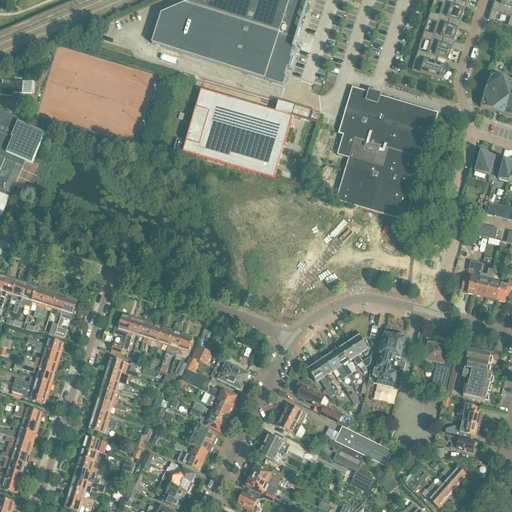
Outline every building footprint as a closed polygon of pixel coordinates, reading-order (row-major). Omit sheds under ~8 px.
[(197,0),(161,15),(152,45),(283,87),(286,77),(285,77),(287,68),(289,69),(292,59),(291,58),(293,50),(295,51),(295,50),(293,50),(296,41),(298,42),(298,41),(296,41),(302,23),(303,24),(304,23),(302,22),(305,14),(306,15),(307,14),(305,13),(308,5),(309,6),(310,0),(197,0)] [(439,16),(461,23),(464,11),(454,8),(456,2),(466,5),(467,4),(455,0),(434,0),(434,2),(443,5),(439,16)] [(510,19),(507,28),(508,28),(511,13),(511,0),(503,0),(502,4),(495,2),(488,22),(496,24),(499,16),(510,19)] [(436,24),(433,35),(455,42),(458,30),(448,27),(450,21),(460,24),(461,23),(439,16),(430,14),(428,21),(436,24)] [(430,43),(427,54),(449,61),(452,49),(442,46),(444,40),(454,43),(455,42),(433,35),(424,33),(422,40),(430,43)] [(420,73),(419,74),(442,81),(446,68),(436,65),(438,59),(448,62),(449,61),(427,54),(418,52),(416,59),(424,62),(421,73),(420,73)] [(511,82),(491,76),(481,108),(511,118),(511,82)] [(34,95),(35,83),(1,80),(1,85),(0,84),(0,96),(13,98),(13,93),(34,95)] [(384,216),(406,221),(425,160),(420,158),(423,147),(427,148),(438,114),(380,97),(381,94),(368,89),(367,93),(352,88),(338,133),(343,135),(337,155),(349,159),(337,202),(362,210),(362,209),(383,218),(384,216)] [(201,91),(183,154),(196,157),(205,160),(274,181),(277,170),(279,164),(280,161),(282,155),(284,148),(286,143),(290,128),(293,118),(289,117),(285,116),(275,113),(201,91)] [(0,217),(2,218),(26,162),(32,164),(45,134),(17,122),(19,118),(0,110),(0,217)] [(495,183),(499,170),(493,169),(496,159),(481,154),(475,173),(490,178),(489,182),(495,183)] [(509,184),(511,173),(511,163),(504,161),(498,180),(509,184)] [(474,237),(481,238),(484,227),(478,225),(478,227),(476,227),(474,237)] [(484,227),(481,238),(489,240),(491,228),(484,227)] [(495,241),(497,230),(491,228),(489,240),(495,241)] [(465,237),(463,247),(472,249),(474,239),(465,237)] [(461,291),(468,293),(467,295),(475,297),(479,280),(481,274),(483,266),(471,263),(467,280),(464,279),(461,291)] [(488,270),(487,276),(481,274),(479,280),(475,297),(486,299),(493,271),(488,270)] [(493,271),(486,299),(497,302),(502,285),(491,282),(493,271)] [(7,279),(0,300),(0,310),(2,311),(5,300),(7,295),(12,296),(13,297),(18,283),(7,279)] [(508,287),(502,285),(497,302),(504,304),(506,298),(510,299),(511,292),(511,281),(509,281),(508,287)] [(11,302),(16,304),(13,315),(17,316),(20,308),(27,286),(18,283),(13,297),(12,296),(11,302)] [(37,289),(27,286),(20,308),(24,309),(25,307),(31,309),(32,303),(37,289)] [(36,310),(34,318),(37,319),(46,292),(37,289),(32,303),(37,305),(36,310)] [(57,295),(46,292),(37,319),(43,321),(46,312),(45,311),(46,307),(52,309),(57,295)] [(52,309),(52,310),(51,315),(60,318),(67,299),(57,295),(52,309)] [(73,323),(74,319),(75,315),(76,310),(75,310),(77,302),(67,299),(60,318),(61,318),(58,326),(54,337),(63,339),(67,331),(60,329),(63,320),(73,323)] [(124,346),(115,343),(112,353),(122,357),(124,351),(127,339),(134,320),(123,317),(120,325),(117,324),(113,335),(122,338),(127,339),(124,346)] [(134,320),(127,339),(124,351),(128,352),(131,340),(133,335),(138,337),(143,323),(134,320)] [(144,339),(142,345),(141,350),(145,352),(147,346),(146,346),(153,326),(143,323),(138,337),(144,339)] [(53,324),(49,335),(54,337),(58,326),(53,324)] [(152,342),(158,344),(156,349),(161,335),(163,329),(153,326),(146,346),(147,346),(150,347),(152,342)] [(163,329),(161,335),(156,349),(160,351),(162,345),(168,347),(172,333),(163,329)] [(168,347),(166,355),(176,357),(183,336),(172,333),(168,347)] [(381,355),(377,371),(374,370),(373,378),(375,378),(373,385),(399,391),(410,347),(404,345),(405,340),(401,339),(402,334),(399,333),(398,338),(394,337),(393,338),(385,336),(381,355)] [(176,357),(175,360),(180,362),(181,357),(180,357),(182,351),(188,353),(193,339),(183,336),(176,357)] [(359,357),(363,355),(364,357),(369,353),(368,350),(369,350),(369,348),(367,345),(364,344),(359,337),(355,340),(354,339),(352,339),(349,340),(349,342),(350,344),(359,357)] [(5,340),(3,348),(10,351),(13,342),(5,340)] [(42,345),(29,341),(28,345),(35,347),(60,355),(63,344),(49,340),(47,346),(42,345)] [(435,363),(437,366),(432,385),(444,388),(450,365),(443,363),(446,349),(444,349),(445,346),(432,343),(432,346),(428,345),(428,347),(425,349),(427,351),(425,361),(435,363)] [(358,367),(360,370),(361,369),(364,374),(368,372),(366,369),(366,368),(362,363),(359,357),(350,344),(342,349),(351,363),(353,361),(357,367),(358,367)] [(60,355),(35,347),(33,352),(44,356),(43,360),(57,365),(60,355)] [(212,355),(196,347),(191,357),(207,365),(212,355)] [(351,383),(352,384),(356,382),(352,375),(353,375),(346,365),(351,363),(342,349),(341,347),(336,350),(337,352),(333,355),(351,383)] [(462,353),(457,351),(446,398),(451,400),(462,353)] [(466,388),(465,388),(463,398),(485,403),(492,375),(487,373),(491,357),(469,352),(464,372),(462,380),(468,381),(466,388)] [(334,374),(337,372),(343,381),(344,380),(348,385),(349,387),(353,385),(352,384),(351,383),(333,355),(324,360),(334,374)] [(187,366),(188,367),(187,369),(195,373),(200,364),(207,367),(207,365),(191,357),(187,366)] [(57,365),(43,360),(36,358),(35,364),(25,361),(24,366),(54,375),(57,365)] [(125,363),(111,359),(108,369),(138,379),(139,375),(128,372),(128,371),(130,366),(125,364),(125,363)] [(371,360),(368,359),(362,363),(366,368),(370,366),(371,360)] [(329,386),(331,388),(334,394),(339,391),(335,386),(331,388),(330,385),(334,382),(330,376),(334,374),(324,360),(316,366),(329,386)] [(222,362),(218,364),(215,369),(245,384),(250,375),(227,364),(222,362)] [(188,367),(187,366),(181,363),(175,375),(181,378),(185,370),(186,371),(187,369),(188,367)] [(23,371),(38,375),(37,381),(50,385),(54,375),(24,366),(23,371)] [(317,385),(321,382),(325,388),(326,388),(329,386),(316,366),(308,371),(317,385)] [(138,379),(108,369),(105,379),(126,386),(128,382),(131,382),(132,378),(138,380),(138,379)] [(205,394),(211,397),(233,408),(238,398),(223,390),(221,395),(217,393),(217,391),(212,389),(211,390),(208,389),(210,383),(195,375),(195,373),(187,369),(186,371),(187,371),(181,382),(189,386),(205,394)] [(215,369),(211,378),(219,381),(241,392),(245,384),(215,369)] [(162,386),(171,389),(174,380),(165,377),(162,386)] [(29,384),(15,380),(14,385),(47,395),(50,385),(37,381),(30,379),(29,384)] [(126,386),(105,379),(102,389),(138,401),(139,397),(117,390),(119,385),(126,387),(126,386)] [(189,386),(181,382),(180,381),(176,388),(181,390),(183,386),(188,389),(189,386)] [(22,399),(30,401),(44,405),(47,395),(14,385),(13,389),(12,393),(23,397),(22,399)] [(331,398),(335,396),(334,394),(331,388),(329,386),(326,388),(325,388),(327,391),(323,394),(331,398)] [(312,406),(323,412),(320,417),(339,425),(343,416),(322,406),(325,398),(303,387),(298,397),(313,404),(312,406)] [(170,391),(162,388),(159,397),(167,400),(170,391)] [(138,401),(102,389),(99,400),(124,408),(126,404),(114,401),(115,395),(138,402),(138,401)] [(211,397),(205,394),(201,403),(213,409),(229,416),(233,408),(211,397)] [(124,408),(99,400),(95,410),(109,415),(111,409),(116,410),(128,414),(129,410),(124,408)] [(166,410),(169,404),(163,401),(160,408),(166,410)] [(176,411),(179,404),(173,401),(170,408),(176,411)] [(211,413),(195,405),(192,410),(224,426),(229,416),(213,409),(211,413)] [(367,417),(369,406),(363,405),(361,415),(367,417)] [(457,416),(461,416),(460,422),(478,426),(481,416),(478,416),(480,409),(460,405),(457,416)] [(308,415),(288,406),(282,417),(302,426),(308,415)] [(27,410),(20,408),(18,414),(15,413),(14,416),(38,424),(41,414),(27,410)] [(160,409),(157,416),(163,418),(166,411),(165,412),(160,409)] [(109,415),(95,410),(92,420),(124,430),(125,426),(108,421),(108,420),(109,415)] [(200,425),(204,427),(205,427),(220,434),(224,426),(192,410),(190,416),(201,421),(200,425)] [(167,414),(163,422),(165,423),(169,425),(173,417),(167,414)] [(12,422),(21,425),(20,429),(35,434),(38,424),(14,416),(14,417),(13,417),(12,422)] [(277,427),(296,437),(302,426),(282,417),(277,427)] [(92,420),(89,430),(108,436),(110,431),(115,433),(115,432),(123,434),(124,430),(92,420)] [(161,421),(157,429),(158,430),(161,432),(165,423),(163,422),(161,421)] [(460,434),(465,435),(476,438),(478,426),(460,422),(460,423),(458,423),(456,433),(460,434)] [(190,435),(212,446),(216,437),(194,427),(190,435)] [(371,461),(385,468),(393,472),(401,457),(386,450),(386,449),(379,445),(378,446),(342,428),(339,434),(328,429),(324,437),(330,440),(365,458),(371,461)] [(379,445),(386,449),(389,443),(395,432),(388,428),(379,445)] [(0,432),(0,435),(6,437),(6,436),(32,444),(35,434),(20,429),(20,430),(15,429),(13,433),(8,432),(8,433),(1,430),(0,432)] [(149,439),(153,431),(146,429),(143,437),(149,439)] [(212,446),(190,435),(186,444),(192,447),(208,455),(212,446)] [(5,442),(9,443),(8,448),(29,455),(32,444),(6,436),(6,437),(5,442)] [(290,447),(269,436),(264,446),(302,464),(303,463),(291,457),(292,454),(288,452),(290,447)] [(452,444),(451,450),(456,451),(473,455),(475,444),(459,440),(449,437),(448,443),(452,444)] [(108,445),(87,438),(84,449),(105,455),(108,445)] [(161,443),(154,440),(151,445),(158,448),(161,443)] [(333,461),(334,462),(338,464),(357,473),(365,458),(330,440),(327,446),(338,452),(333,461)] [(174,450),(181,453),(203,464),(208,455),(192,447),(190,451),(176,445),(174,450)] [(264,446),(259,456),(280,466),(282,460),(301,469),(303,465),(302,465),(302,464),(264,446)] [(6,454),(2,453),(1,457),(25,465),(29,455),(8,448),(6,454)] [(105,455),(84,449),(81,458),(100,464),(101,459),(105,461),(106,456),(105,456),(105,455)] [(431,458),(438,458),(439,459),(444,459),(445,450),(432,449),(431,458)] [(137,461),(140,453),(135,451),(132,460),(137,461)] [(144,461),(150,465),(154,456),(147,453),(144,461)] [(179,458),(177,462),(199,473),(203,464),(181,453),(179,458)] [(5,464),(10,465),(8,471),(22,475),(25,465),(1,457),(0,460),(0,461),(6,463),(5,464)] [(91,474),(96,475),(96,476),(107,478),(108,473),(98,471),(98,470),(93,469),(94,463),(100,465),(100,464),(81,458),(78,469),(91,473),(91,474)] [(150,465),(144,461),(141,467),(148,470),(149,468),(153,470),(155,467),(150,465)] [(385,468),(371,461),(369,465),(383,472),(385,468)] [(434,471),(439,466),(435,463),(430,467),(434,471)] [(468,478),(464,475),(468,470),(462,464),(458,469),(457,468),(453,473),(448,468),(445,472),(460,486),(468,478)] [(127,470),(124,469),(123,473),(132,476),(135,467),(128,465),(127,470)] [(172,470),(167,467),(165,472),(191,484),(195,476),(180,469),(178,473),(172,470)] [(277,472),(275,476),(256,467),(252,477),(277,489),(282,479),(281,479),(282,476),(288,478),(277,473),(277,472)] [(280,468),(277,473),(288,478),(291,473),(280,468)] [(91,473),(78,469),(75,479),(99,487),(99,486),(100,482),(95,481),(96,475),(91,474),(91,473)] [(2,475),(0,474),(0,478),(19,485),(22,475),(8,471),(7,476),(2,475)] [(161,482),(175,488),(186,494),(191,484),(165,472),(165,473),(166,473),(161,482)] [(445,472),(442,475),(447,480),(443,484),(453,494),(460,486),(445,472)] [(425,473),(420,478),(424,482),(428,477),(425,473)] [(416,475),(405,487),(413,494),(424,482),(420,478),(416,475)] [(275,498),(273,498),(277,489),(252,477),(247,487),(264,495),(262,499),(284,510),(287,503),(280,499),(279,502),(274,499),(275,498)] [(392,477),(381,487),(390,496),(400,486),(392,477)] [(0,489),(16,495),(19,485),(0,478),(0,489)] [(75,479),(72,488),(86,493),(87,488),(103,493),(104,488),(99,486),(99,487),(75,479)] [(142,483),(136,480),(131,489),(141,495),(146,485),(141,483),(142,483)] [(453,494),(443,484),(439,480),(435,485),(434,484),(430,488),(446,502),(453,494)] [(175,488),(161,482),(157,490),(182,502),(186,494),(175,488)] [(125,495),(128,488),(120,485),(118,492),(125,495)] [(68,499),(87,505),(87,506),(93,508),(94,502),(89,501),(89,500),(84,499),(86,493),(72,488),(68,499)] [(427,491),(432,496),(428,500),(439,510),(446,502),(430,488),(427,491)] [(158,497),(165,500),(163,504),(178,511),(182,502),(157,490),(157,491),(158,492),(156,496),(158,497)] [(125,502),(131,505),(143,510),(145,506),(139,504),(139,505),(132,502),(136,495),(129,492),(125,502)] [(253,511),(258,502),(243,495),(238,506),(248,510),(247,511),(253,511)] [(0,510),(5,511),(11,511),(14,503),(0,499),(1,497),(0,496),(0,510)] [(87,505),(68,499),(65,509),(73,511),(79,511),(81,507),(86,509),(87,506),(87,505)] [(320,501),(318,506),(328,511),(330,506),(320,501)] [(396,502),(391,507),(394,511),(399,506),(396,502)]
